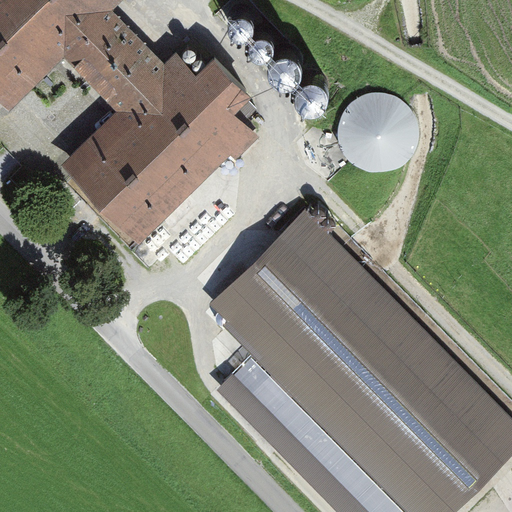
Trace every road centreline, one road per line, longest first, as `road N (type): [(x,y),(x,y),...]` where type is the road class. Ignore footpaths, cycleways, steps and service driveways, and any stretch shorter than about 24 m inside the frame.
road 1 (track): [(172,0),(274,97),(285,162),(183,279),(125,308),(106,327)]
road 2 (tertiary): [(0,218),(286,511)]
road 3 (track): [(285,162),(511,385)]
road 4 (track): [(374,250),(406,210),(426,139),(412,0)]
road 5 (track): [(298,0),(511,124)]
